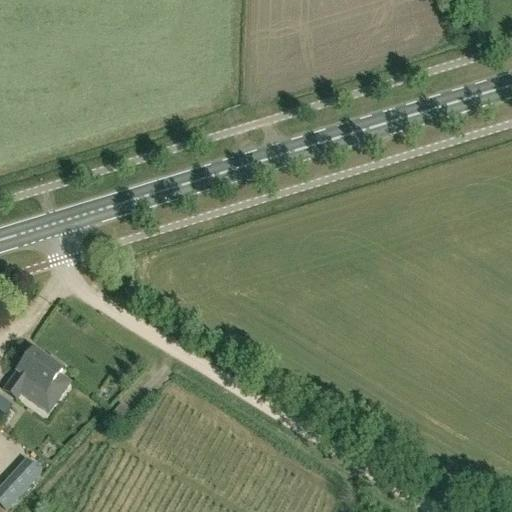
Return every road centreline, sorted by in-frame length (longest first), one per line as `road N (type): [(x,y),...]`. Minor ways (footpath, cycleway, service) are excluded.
road 1 (unclassified): [(438,511),(88,297),(72,281),(53,224)]
road 2 (secondary): [(53,224),(511,85)]
